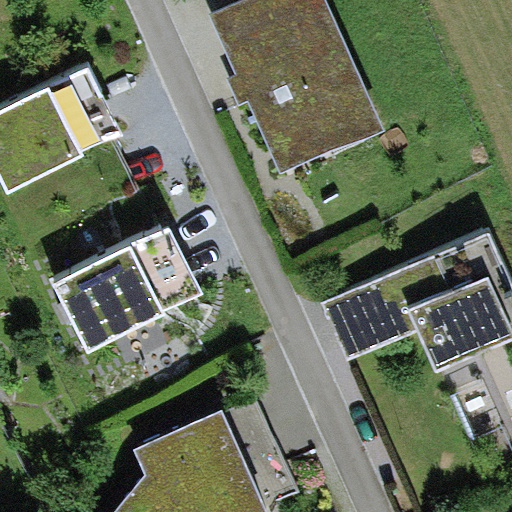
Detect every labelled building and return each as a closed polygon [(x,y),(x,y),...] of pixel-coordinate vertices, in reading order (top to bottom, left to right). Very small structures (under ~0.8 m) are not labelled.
[(333,0),(224,0),(209,7),(237,67),(227,71),(240,98),(249,94),(282,166),(388,117),(333,0)] [(0,105),(0,177),(6,190),(123,132),(101,89),(88,62),(0,105)] [(54,270),(90,341),(206,283),(170,211),(54,270)] [(511,325),(511,269),(489,221),(322,299),(349,356),(420,322),(437,360),(511,325)] [(254,511),(272,504),(223,397),(136,436),(147,460),(104,511),(254,511)]
